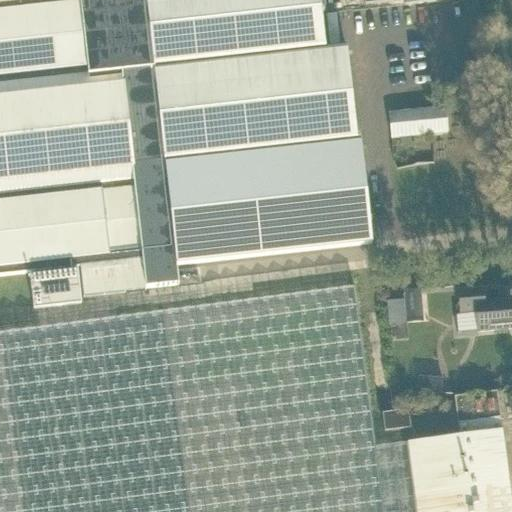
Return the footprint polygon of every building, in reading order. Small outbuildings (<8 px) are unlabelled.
[(0,0),(0,277),(22,275),(53,272),(53,275),(29,278),(33,311),(81,305),(77,272),(59,274),(59,271),(79,269),(141,262),(145,291),(177,287),(176,267),(290,254),(371,245),(359,144),(356,144),(345,50),(338,50),(324,52),(320,17),(318,0),(0,0)] [(388,116),(391,140),(446,134),(444,110),(388,116)] [(354,289),(0,335),(0,511),(510,511),(501,433),(375,449),(354,289)] [(482,290),(458,292),(460,315),(476,314),(478,333),(511,330),(511,301),(483,304),(482,290)] [(419,292),(402,293),(405,320),(422,319),(419,292)] [(418,391),(441,393),(442,380),(419,379),(418,391)] [(390,410),(402,408),(399,383),(387,385),(390,410)] [(454,399),(458,427),(500,421),(496,394),(454,399)] [(382,415),(384,433),(410,430),(408,412),(382,415)]
